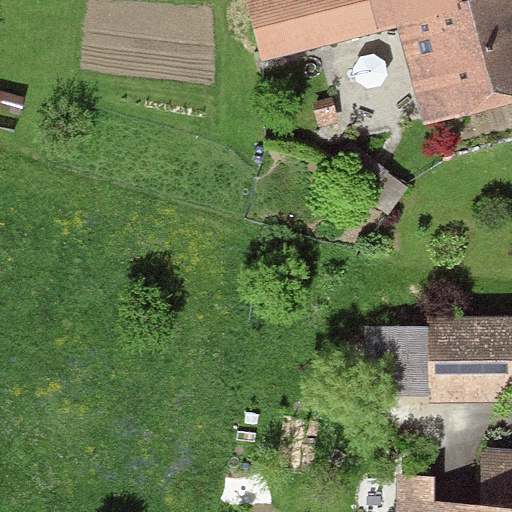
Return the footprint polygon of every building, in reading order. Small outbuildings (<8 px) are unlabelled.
[(380,31),(371,0),(247,0),(263,61),(380,31)] [(498,105),(511,100),(511,0),(371,0),(380,31),(398,26),(424,124),(498,105)] [(429,402),(511,400),(511,313),(427,315),(428,326),(429,395),(429,402)] [(429,395),(428,326),(369,327),(371,396),(429,395)] [(511,511),(511,449),(483,449),(480,505),(435,501),(436,477),(397,474),(397,511),(511,511)]
